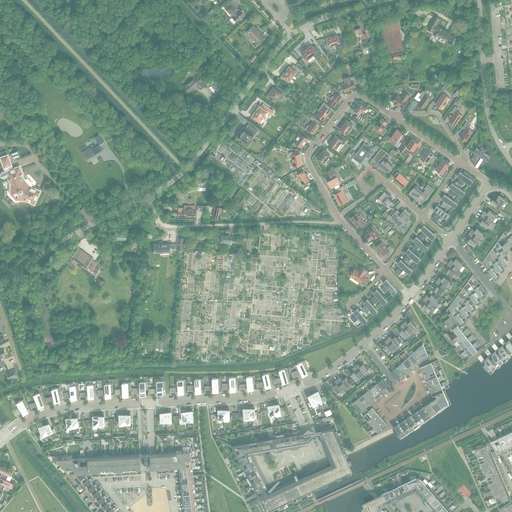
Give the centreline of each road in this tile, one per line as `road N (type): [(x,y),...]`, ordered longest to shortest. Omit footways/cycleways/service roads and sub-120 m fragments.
road 1 (residential): [(144,198),(180,174),(292,33),(389,0)]
road 2 (residential): [(391,114),(363,95),(350,96),(309,149),(307,162),(336,215)]
road 3 (residential): [(0,285),(144,198)]
road 4 (residential): [(511,161),(487,111),(478,0)]
road 5 (residential): [(0,440),(52,410),(150,402)]
road 6 (residential): [(150,402),(288,389)]
road 7 (residential): [(270,223),(171,226),(144,198)]
road 8 (residential): [(267,467),(319,454),(288,389)]
